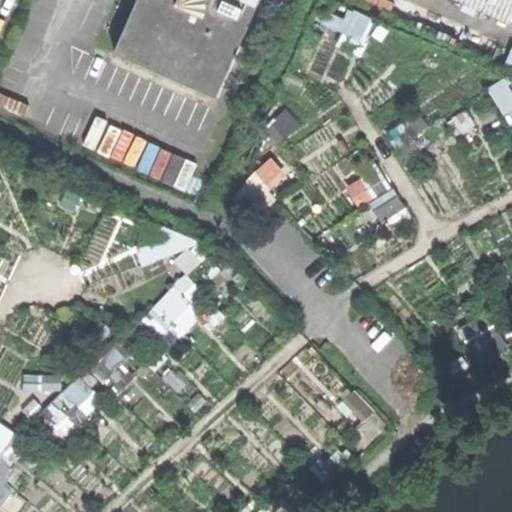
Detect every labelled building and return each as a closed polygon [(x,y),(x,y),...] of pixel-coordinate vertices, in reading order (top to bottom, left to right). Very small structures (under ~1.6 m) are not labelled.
[(135,0),(112,55),(214,98),(255,0),(135,0)] [(393,0),(369,0),(392,10),(396,1),(393,0)] [(511,0),(455,0),(510,24),(511,20),(511,0)] [(347,30),(361,33),(367,11),(353,8),(347,30)] [(494,86),(509,113),(511,111),(511,79),(510,77),(494,86)] [(176,155),(169,181),(191,186),(198,161),(176,155)] [(0,194),(12,168),(0,162),(0,194)] [(154,364),(242,275),(204,237),(181,260),(192,270),(126,336),(154,364)] [(115,348),(97,370),(123,392),(141,369),(115,348)] [(80,373),(40,422),(67,444),(107,395),(80,373)] [(0,507),(30,477),(4,452),(18,437),(0,419),(0,507)]
